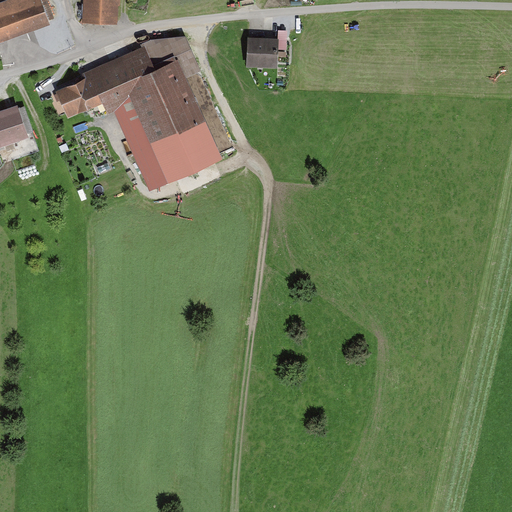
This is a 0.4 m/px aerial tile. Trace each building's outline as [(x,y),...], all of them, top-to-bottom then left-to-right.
[(0,41),(50,23),(41,0),(2,0),(0,1),(0,41)] [(123,0),(82,0),(82,20),(117,21),(118,2),(123,3),(123,0)] [(222,157),(186,74),(198,69),(181,29),(84,72),(87,77),(59,89),(70,113),(93,103),(98,113),(114,106),(150,189),(222,157)] [(279,38),(248,37),(246,66),(277,67),(279,38)] [(0,142),(27,133),(18,106),(0,111),(0,142)] [(217,109),(207,113),(223,150),(232,146),(217,109)]
